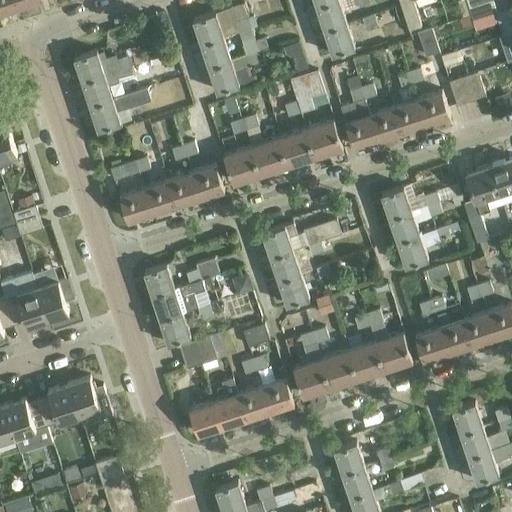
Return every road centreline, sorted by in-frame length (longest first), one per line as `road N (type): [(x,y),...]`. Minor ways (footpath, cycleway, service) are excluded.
road 1 (residential): [(511,126),(106,259)]
road 2 (residential): [(177,471),(511,362)]
road 3 (residential): [(106,259),(52,93),(22,56)]
road 4 (residential): [(177,471),(129,329)]
road 5 (residential): [(22,56),(39,35),(142,0)]
road 6 (residential): [(129,329),(0,370)]
